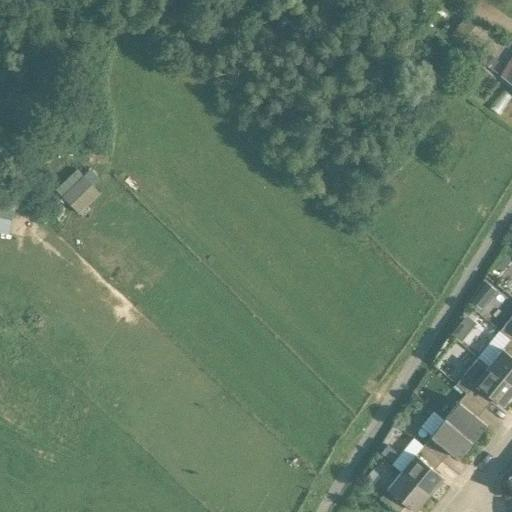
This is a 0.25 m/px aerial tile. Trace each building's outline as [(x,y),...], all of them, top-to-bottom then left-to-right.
[(461,43),(475,27),(464,18),(451,34),(461,43)] [(460,62),(470,52),(462,44),(452,55),(460,62)] [(500,54),(491,45),(487,49),(486,48),(477,58),(490,70),(499,60),(497,57),(500,54)] [(511,61),(501,79),(511,87),(511,61)] [(81,212),(103,191),(80,167),(58,188),(81,212)] [(0,201),(0,216),(12,219),(16,205),(0,201)] [(499,285),(505,289),(510,283),(504,279),(499,285)] [(488,300),(478,292),(471,301),(480,310),(488,300)] [(511,318),(500,334),(509,341),(511,343),(511,318)] [(457,327),(450,334),(460,343),(467,335),(457,327)] [(511,343),(509,341),(488,368),(511,387),(511,343)] [(511,395),(511,387),(488,368),(478,360),(456,386),(466,394),(485,410),(492,400),(502,408),(511,395)] [(485,410),(466,394),(444,421),(472,444),(487,426),(477,418),(485,410)] [(472,444),(444,421),(423,447),(441,462),(449,453),(458,461),(472,444)] [(408,427),(405,431),(411,436),(415,432),(408,427)] [(392,464),(399,456),(386,446),(380,454),(392,464)] [(441,462),(423,447),(401,474),(429,496),(443,479),(434,471),(441,462)] [(416,511),(429,496),(401,474),(379,500),(394,511),(400,511),(406,506),(412,511),(416,511)]
